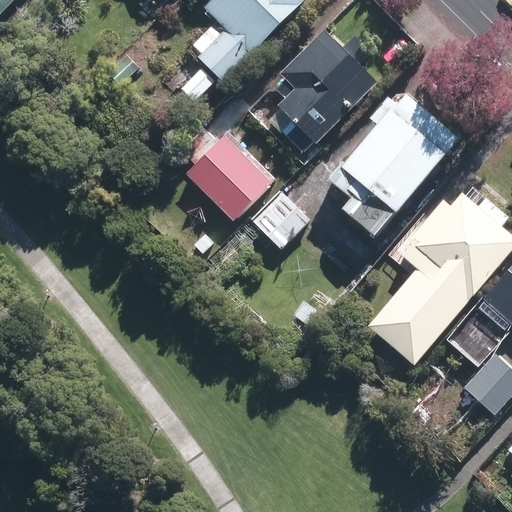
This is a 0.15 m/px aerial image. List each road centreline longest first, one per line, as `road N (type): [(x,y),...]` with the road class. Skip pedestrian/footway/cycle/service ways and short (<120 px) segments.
road 1 (motorway): [(129,0),(459,511)]
road 2 (motorway): [(326,511),(152,248),(14,0)]
